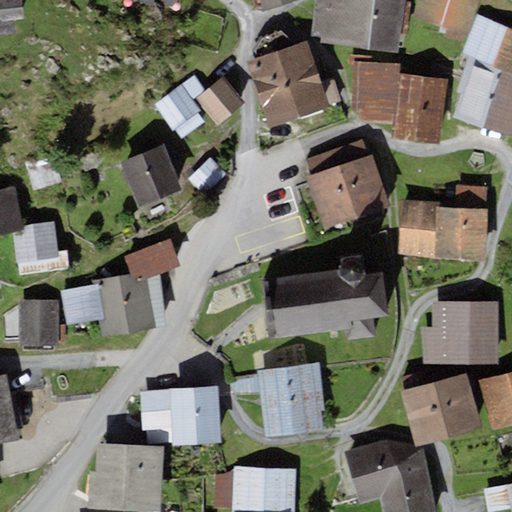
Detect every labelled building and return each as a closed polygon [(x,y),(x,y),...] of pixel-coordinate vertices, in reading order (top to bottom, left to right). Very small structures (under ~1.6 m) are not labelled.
[(0,0),(0,32),(16,31),(15,21),(25,20),(22,0),(0,0)] [(262,0),(265,14),(289,0),(262,0)] [(319,0),(314,33),(397,50),(405,0),(319,0)] [(483,0),(424,0),(417,20),(470,39),(483,0)] [(511,29),(481,17),(466,53),(511,71),(511,29)] [(305,49),(248,66),(269,133),(340,111),(333,88),(319,93),(305,49)] [(397,67),(356,64),(353,107),(366,121),(392,123),(397,67)] [(511,76),(475,67),(458,115),(483,121),(481,128),(510,138),(511,132),(511,76)] [(449,81),(402,75),(394,135),(441,141),(449,81)] [(187,86),(140,120),(159,146),(187,126),(178,113),(193,102),(187,86)] [(209,92),(183,114),(204,139),(230,117),(209,92)] [(162,148),(121,163),(137,205),(178,190),(162,148)] [(370,158),(310,179),(327,228),(387,206),(370,158)] [(215,160),(199,174),(211,187),(226,172),(215,160)] [(14,190),(0,192),(0,234),(22,230),(14,190)] [(439,203),(406,201),(402,252),(435,255),(439,203)] [(487,210),(441,207),(437,258),(484,262),(487,210)] [(54,227),(14,234),(19,266),(59,260),(54,227)] [(170,239),(126,255),(135,277),(178,261),(170,239)] [(264,278),(268,335),(346,330),(347,341),(371,339),(370,317),(389,316),(386,274),(364,276),(362,253),(328,256),(330,274),(264,278)] [(150,275),(103,283),(112,337),(159,329),(150,275)] [(97,287),(64,291),(68,323),(101,319),(97,287)] [(500,303),(434,301),(433,327),(425,331),(424,362),(498,364),(500,303)] [(59,302),(21,302),(20,344),(58,345),(59,302)] [(318,369),(259,376),(265,427),(280,435),(319,430),(316,410),(323,409),(318,369)] [(470,372),(401,389),(415,442),(483,425),(470,372)] [(511,373),(482,380),(493,428),(511,423),(511,373)] [(9,376),(0,377),(0,440),(19,437),(9,376)] [(215,386),(143,390),(146,429),(173,427),(174,443),(218,441),(215,386)] [(163,449),(99,444),(97,472),(93,471),(90,504),(159,509),(163,449)] [(386,444),(348,453),(360,499),(382,496),(385,511),(432,511),(421,452),(386,444)] [(230,477),(217,476),(214,511),(224,511),(292,511),(296,473),(238,469),(230,477)]
